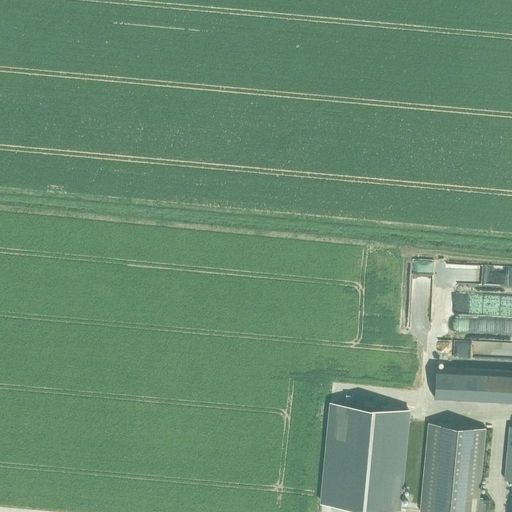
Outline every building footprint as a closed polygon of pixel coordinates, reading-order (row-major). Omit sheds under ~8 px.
[(429,288),(437,288),(437,260),(422,260),(422,286),(429,286),(429,288)] [(511,263),(494,263),(494,280),(511,280),(511,263)] [(511,292),(461,290),(461,296),(493,297),(493,300),(496,300),(496,295),(511,295),(511,292)] [(428,293),(428,299),(421,298),(421,319),(427,319),(427,312),(437,312),(438,300),(434,300),(434,293),(428,293)] [(434,397),(511,401),(511,370),(436,366),(434,397)] [(408,408),(331,401),(322,502),(399,509),(408,408)] [(488,511),(489,499),(479,498),(486,427),(429,422),(420,511),(434,511),(488,511)]
